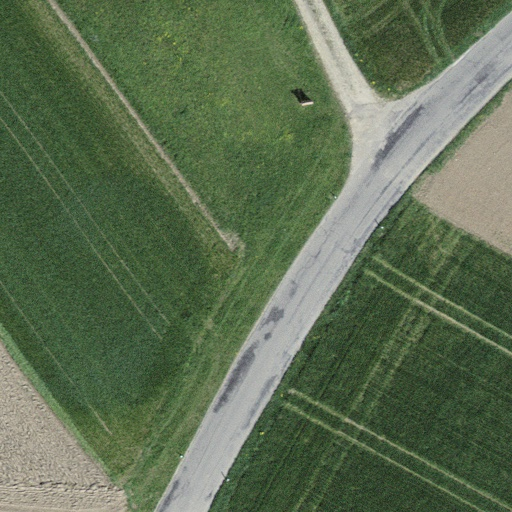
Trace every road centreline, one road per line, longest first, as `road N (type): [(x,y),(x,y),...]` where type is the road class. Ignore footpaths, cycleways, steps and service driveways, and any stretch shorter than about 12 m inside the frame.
road 1 (unclassified): [(511,54),(390,176),(317,276),(189,511)]
road 2 (track): [(390,176),(311,0)]
